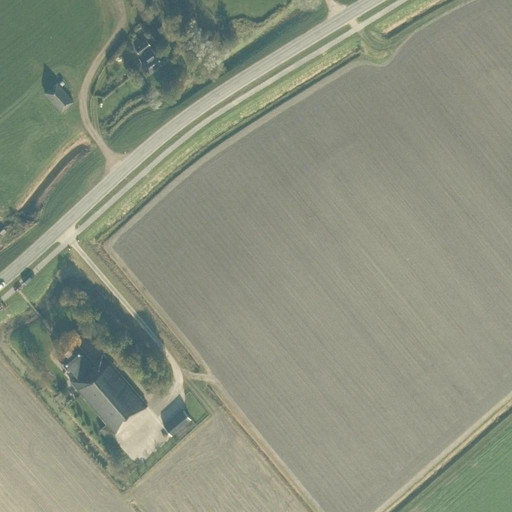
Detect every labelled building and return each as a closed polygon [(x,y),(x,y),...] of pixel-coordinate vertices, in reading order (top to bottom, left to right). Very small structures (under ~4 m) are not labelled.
[(139,58),(149,72),(166,60),(155,46),(152,48),(150,46),(150,45),(146,39),(135,48),(139,53),(140,53),(142,55),(139,58)] [(127,74),(123,69),(118,73),(122,78),(127,74)] [(44,93),(60,111),(72,101),(56,83),(44,93)] [(100,429),(108,438),(147,404),(103,352),(93,361),(76,341),(69,348),(68,347),(64,350),(65,351),(58,357),(75,377),(70,381),(107,423),(100,429)] [(164,426),(171,435),(190,419),(183,410),(164,426)]
